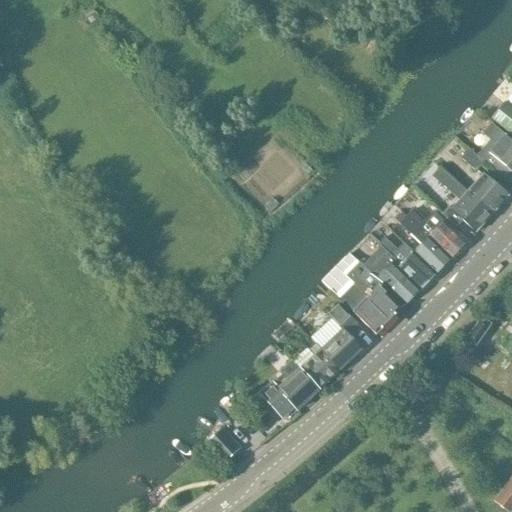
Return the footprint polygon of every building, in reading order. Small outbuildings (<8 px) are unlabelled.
[(491,120),(511,136),(511,110),(504,104),(491,120)] [(490,140),(477,156),(491,168),(497,161),(510,172),(511,173),(511,141),(491,124),(482,134),(490,140)] [(471,154),(466,151),(460,158),(475,172),(482,164),(471,154)] [(491,215),(466,194),(438,169),(431,176),(460,202),(451,211),(447,208),(442,214),(432,206),(428,210),(439,220),(443,216),(455,227),(461,221),(475,233),(491,215)] [(483,175),(466,194),(491,215),(507,197),(483,175)] [(425,236),(449,260),(465,244),(443,223),(435,232),(413,210),(406,218),(409,221),(413,224),(425,236)] [(434,275),(449,260),(425,236),(413,224),(409,221),(406,218),(399,224),(421,246),(412,255),(434,275)] [(412,255),(408,259),(383,237),(377,244),(381,248),(380,249),(397,264),(394,267),(418,291),(434,275),(412,255)] [(380,249),(363,265),(403,306),(418,291),(394,267),(397,264),(380,249)] [(375,335),(403,306),(363,265),(358,261),(344,276),(352,283),(338,298),(352,312),(352,313),(375,335)] [(330,321),(311,338),(311,339),(316,344),(320,349),(319,351),(338,372),(360,351),(348,339),(358,329),(337,307),(326,317),(330,321)] [(480,320),(463,343),(473,350),(490,327),(480,320)] [(307,349),(292,362),(300,369),(297,372),(316,392),(338,372),(319,351),(320,349),(316,344),(309,350),(307,349)] [(273,386),(260,398),(282,420),(293,409),(296,412),(316,392),(297,372),(300,369),(292,362),(291,361),(269,381),(273,386)] [(234,400),(225,408),(235,420),(244,411),(234,400)] [(293,411),(284,420),(289,425),(298,417),(293,411)] [(222,429),(206,444),(224,464),(240,449),(222,429)] [(511,477),(493,503),(504,511),(510,511),(511,509),(511,477)]
